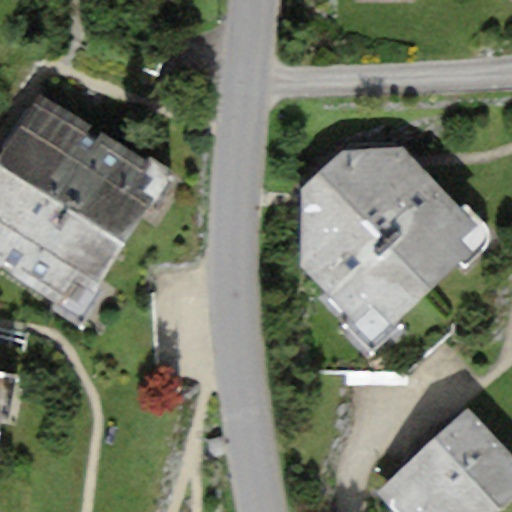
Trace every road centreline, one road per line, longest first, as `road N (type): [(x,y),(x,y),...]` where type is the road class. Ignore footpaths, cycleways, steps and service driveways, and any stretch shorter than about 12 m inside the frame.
road 1 (residential): [(257,511),(237,419),(228,207),(252,0)]
road 2 (residential): [(366,511),(355,459),(452,378)]
